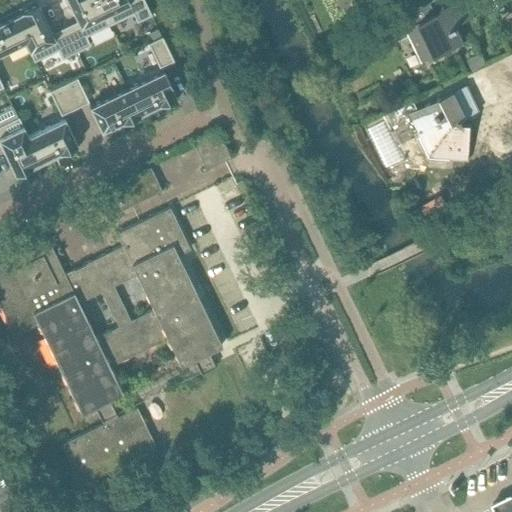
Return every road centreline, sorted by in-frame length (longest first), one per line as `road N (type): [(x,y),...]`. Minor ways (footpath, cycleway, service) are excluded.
road 1 (residential): [(398,441),(268,166),(247,160)]
road 2 (residential): [(0,219),(204,121)]
road 3 (tertiary): [(259,511),(398,441)]
road 4 (tertiary): [(398,441),(511,385)]
